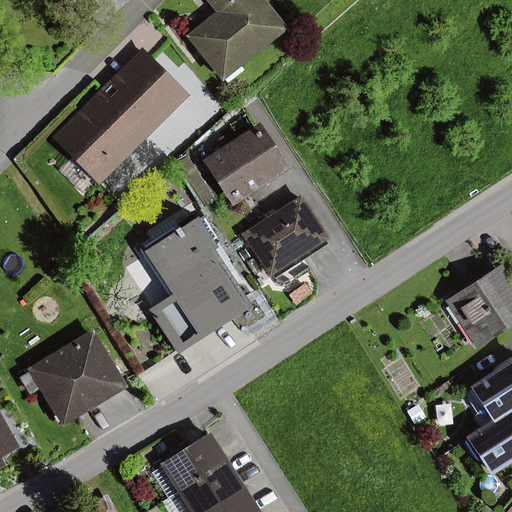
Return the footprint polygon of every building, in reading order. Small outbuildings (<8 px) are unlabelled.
[(290,29),(266,0),(206,0),(216,13),(187,36),(223,82),(290,29)] [(142,48),(52,138),(74,160),(63,171),(83,190),(93,179),(100,186),(191,96),(142,48)] [(261,124),(204,161),(234,208),(292,171),(261,124)] [(302,196),(243,234),(271,279),(331,240),(302,196)] [(182,229),(174,216),(148,233),(154,242),(142,249),(173,296),(149,311),(179,357),(251,311),(223,267),(232,261),(221,243),(219,245),(216,240),(220,238),(205,215),(182,229)] [(246,249),(240,253),(245,261),(251,257),(246,249)] [(511,327),(511,279),(502,264),(446,302),(478,350),(511,327)] [(311,282),(295,294),(302,304),(318,292),(311,282)] [(129,387),(94,330),(28,369),(30,372),(20,378),(30,395),(40,389),(63,426),(129,387)] [(511,359),(471,387),(474,390),(466,395),(476,410),(484,405),(493,419),(496,424),(511,413),(511,359)] [(452,404),(435,406),(437,427),(454,425),(452,404)] [(419,406),(410,407),(411,419),(420,418),(420,410),(419,406)] [(0,411),(0,470),(7,467),(2,458),(21,448),(0,411)] [(511,413),(496,424),(493,419),(466,437),(492,476),(511,463),(511,413)] [(171,501),(231,462),(213,434),(153,473),(171,501)] [(171,501),(178,511),(212,511),(249,489),(231,462),(171,501)] [(263,511),(249,489),(212,511),(263,511)] [(118,511),(109,496),(92,506),(95,511),(118,511)]
